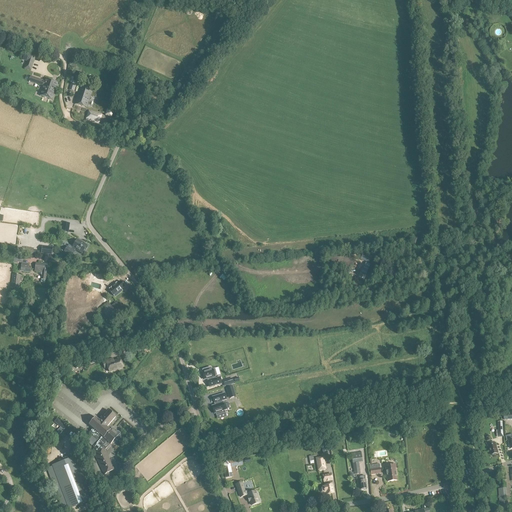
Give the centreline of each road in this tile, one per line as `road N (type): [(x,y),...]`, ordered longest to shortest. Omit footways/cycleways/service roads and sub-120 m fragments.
road 1 (unclassified): [(230,511),(169,326),(88,225),(88,212),(122,136),(159,121),(250,0)]
road 2 (unclassified): [(308,511),(410,494),(511,462)]
road 3 (track): [(0,32),(64,58),(68,118),(122,136)]
